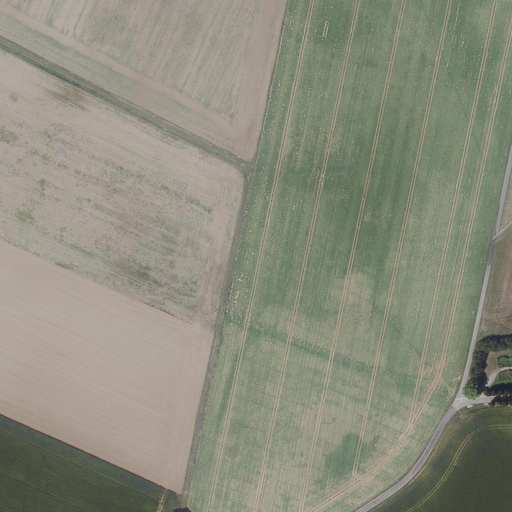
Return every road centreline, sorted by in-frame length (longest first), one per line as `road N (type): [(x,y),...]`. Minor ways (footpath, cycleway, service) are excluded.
road 1 (track): [(0,40),(248,172),(179,511)]
road 2 (unclassified): [(457,401),(511,152)]
road 3 (unclassified): [(457,401),(410,474),(359,511)]
